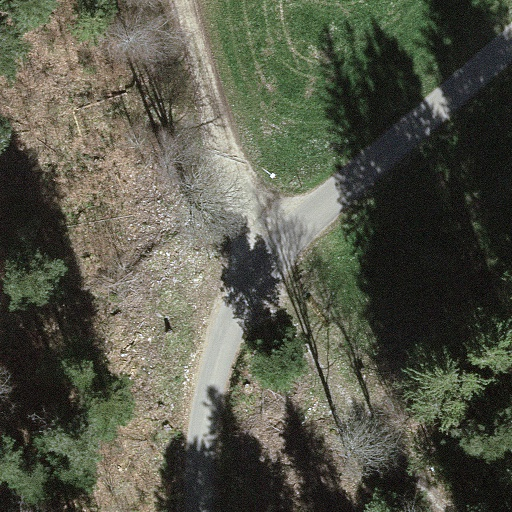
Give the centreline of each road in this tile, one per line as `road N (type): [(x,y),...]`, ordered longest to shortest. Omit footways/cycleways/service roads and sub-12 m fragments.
road 1 (unclassified): [(511,46),(262,267),(220,353),(207,511)]
road 2 (track): [(293,237),(227,176),(162,0)]
